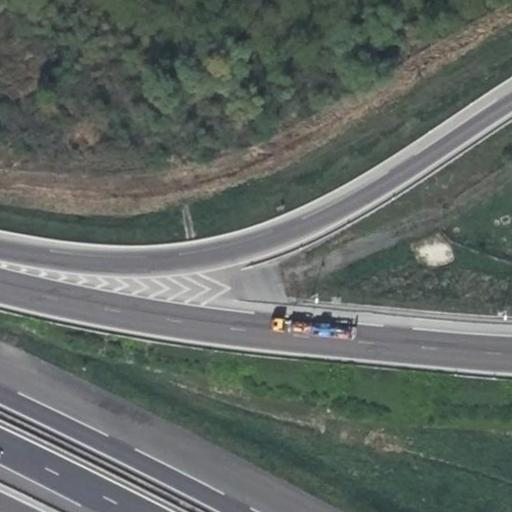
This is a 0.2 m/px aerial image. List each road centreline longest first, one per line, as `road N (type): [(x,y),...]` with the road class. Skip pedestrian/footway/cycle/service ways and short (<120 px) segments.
road 1 (motorway): [(511,99),(362,197),(243,249),(130,265),(0,250)]
road 2 (motorway): [(511,351),(160,317),(0,284)]
road 3 (motorway): [(241,511),(0,394)]
road 4 (motorway): [(0,447),(132,511)]
